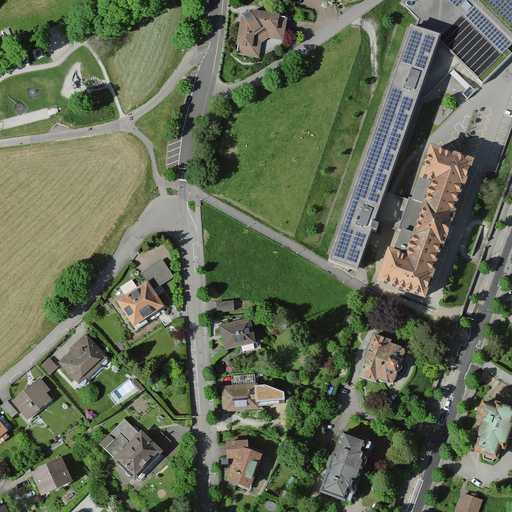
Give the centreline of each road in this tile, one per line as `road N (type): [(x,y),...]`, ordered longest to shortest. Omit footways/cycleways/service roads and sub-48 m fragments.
road 1 (residential): [(407,511),(511,231)]
road 2 (residential): [(184,220),(205,459),(201,511)]
road 3 (residential): [(184,220),(157,214),(145,222),(80,313),(0,385)]
road 4 (residential): [(200,96),(279,69),(374,0)]
road 5 (residential): [(200,96),(187,133),(184,220)]
